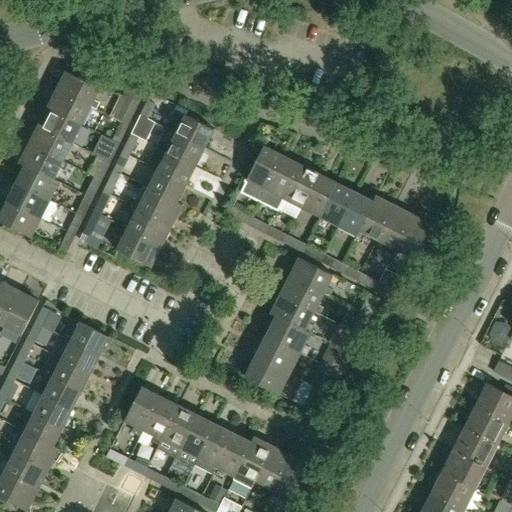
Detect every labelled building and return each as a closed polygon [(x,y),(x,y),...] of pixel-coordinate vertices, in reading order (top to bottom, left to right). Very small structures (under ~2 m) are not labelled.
[(102,104),(95,100),(100,88),(66,71),(57,90),(91,107),(99,110),(102,104)] [(82,125),(91,107),(57,90),(48,107),(82,125)] [(146,99),(139,114),(147,119),(155,103),(148,100),(146,99)] [(138,107),(130,103),(123,119),(130,122),(138,107)] [(73,144),(82,125),(48,107),(38,126),(73,144)] [(205,148),(214,130),(186,115),(176,110),(166,128),(205,148)] [(129,137),(137,141),(147,119),(139,114),(129,137)] [(63,162),(73,144),(38,126),(29,144),(63,162)] [(113,140),(120,144),(127,129),(120,126),(113,140)] [(195,167),(205,148),(166,128),(157,147),(195,167)] [(122,151),(130,156),(137,141),(129,137),(122,151)] [(113,159),(120,144),(113,140),(106,155),(113,159)] [(54,180),(63,162),(29,144),(20,163),(25,166),(25,165),(54,180)] [(260,202),(283,156),(264,146),(247,180),(241,192),(260,202)] [(186,184),(195,167),(157,147),(147,165),(158,171),(158,170),(186,184)] [(122,170),(130,156),(122,151),(114,166),(122,170)] [(284,199),(301,165),(283,156),(260,202),(278,211),(284,199)] [(102,162),(95,178),(102,181),(109,166),(102,162)] [(60,182),(54,180),(25,165),(25,166),(16,184),(50,201),(60,182)] [(302,208),(319,174),(301,165),(284,199),(302,208)] [(177,202),(186,184),(158,170),(158,171),(149,188),(177,202)] [(103,190),(111,194),(119,177),(111,173),(103,190)] [(320,217),(337,183),(319,174),(302,208),(320,217)] [(102,181),(95,178),(88,192),(95,196),(102,181)] [(338,227),(356,192),(337,183),(320,217),(338,227)] [(41,219),(50,201),(16,184),(7,202),(41,219)] [(172,226),(183,205),(177,202),(149,188),(142,202),(136,199),(132,206),(138,209),(172,226)] [(102,212),(111,194),(103,190),(94,208),(102,212)] [(374,202),(373,201),(356,192),(338,227),(357,236),(360,231),(359,230),(374,202)] [(378,239),(395,206),(376,196),(373,201),(374,202),(359,230),(360,231),(378,239)] [(76,215),(84,218),(91,203),(84,200),(76,215)] [(0,222),(31,238),(41,219),(7,202),(0,215),(0,222)] [(396,249),(413,215),(395,206),(378,239),(396,249)] [(248,215),(233,208),(229,215),(242,222),(244,223),(248,215)] [(162,246),(172,226),(138,209),(128,229),(162,246)] [(84,218),(76,215),(69,230),(77,233),(84,218)] [(90,236),(99,219),(92,215),(83,232),(90,236)] [(415,258),(432,224),(413,215),(396,249),(415,258)] [(267,234),(270,227),(256,219),(252,227),(267,234)] [(285,234),(270,227),(267,234),(281,242),(285,234)] [(151,267),(162,246),(128,229),(117,250),(151,267)] [(73,240),(66,236),(58,252),(66,255),(73,240)] [(303,253),(307,245),(292,238),(288,245),(303,253)] [(307,245),(303,253),(318,260),(322,252),(307,245)] [(339,271),(343,263),(329,256),(325,263),(339,271)] [(333,291),(327,287),(333,275),(299,258),(290,277),(324,294),(330,297),(333,291)] [(362,272),(343,263),(339,271),(358,280),(362,272)] [(358,280),(376,289),(380,282),(362,272),(358,280)] [(324,308),(318,305),(324,294),(290,277),(280,295),(314,312),(320,315),(324,308)] [(0,324),(4,326),(21,292),(2,282),(0,285),(0,324)] [(380,282),(376,289),(385,294),(391,297),(395,289),(380,282)] [(22,335),(39,301),(21,292),(4,326),(22,335)] [(361,313),(372,318),(382,299),(371,294),(361,313)] [(315,324),(309,322),(314,312),(280,295),(271,314),(276,316),(305,330),(306,330),(311,332),(315,324)] [(35,323),(42,327),(50,311),(43,308),(35,323)] [(361,313),(352,331),(363,336),(372,318),(361,313)] [(300,353),(311,332),(306,330),(305,330),(276,316),(266,336),(300,353)] [(35,341),(42,327),(35,323),(28,338),(35,341)] [(99,356),(109,337),(80,323),(71,342),(99,356)] [(352,331),(351,330),(345,344),(343,349),(354,355),(363,336),(352,331)] [(290,373),(300,353),(266,336),(256,356),(290,373)] [(99,356),(71,342),(62,360),(90,374),(99,356)] [(31,348),(23,344),(8,373),(16,377),(31,348)] [(343,349),(333,370),(344,375),(354,355),(343,349)] [(279,394),(290,373),(256,356),(245,377),(279,394)] [(90,374),(62,360),(53,378),(81,392),(90,374)] [(511,380),(511,367),(498,360),(493,371),(511,380)] [(334,395),(344,375),(333,370),(323,389),(334,395)] [(72,411),(81,392),(53,378),(43,396),(72,411)] [(0,388),(0,396),(5,400),(13,384),(5,380),(0,388)] [(508,423),(511,415),(511,396),(486,383),(475,406),(508,423)] [(143,430),(160,397),(141,387),(124,421),(135,426),(132,433),(140,437),(143,431),(143,430)] [(320,393),(312,390),(304,407),(310,410),(311,410),(320,393)] [(63,429),(72,411),(43,396),(34,392),(25,408),(35,413),(34,414),(63,429)] [(158,446),(178,406),(160,397),(143,430),(143,431),(153,435),(150,441),(158,446)] [(175,459),(197,415),(178,406),(158,446),(156,450),(175,459)] [(497,444),(508,423),(475,406),(464,428),(497,444)] [(54,446),(63,429),(34,414),(25,432),(54,447),(54,446)] [(195,465),(216,424),(197,415),(175,459),(186,464),(188,461),(195,465)] [(216,467),(233,433),(216,424),(195,465),(213,474),(216,467)] [(486,466),(497,444),(464,428),(453,449),(486,466)] [(49,470),(59,449),(54,446),(54,447),(25,432),(15,453),(49,470)] [(252,443),(251,442),(233,433),(216,467),(235,477),(238,472),(237,471),(252,443)] [(253,486),(255,481),(273,447),(254,437),(251,442),(252,443),(237,471),(238,472),(235,477),(253,486)] [(274,490),(291,456),(273,447),(255,481),(274,490)] [(475,488),(486,466),(453,449),(442,471),(475,488)] [(119,464),(125,467),(128,459),(110,450),(106,457),(119,464)] [(49,470),(15,453),(9,463),(3,460),(0,465),(0,470),(5,473),(4,473),(38,491),(49,470)] [(293,499),(310,465),(291,456),(274,490),(293,499)] [(125,467),(143,476),(147,468),(128,459),(125,467)] [(166,478),(147,468),(143,476),(154,481),(162,485),(166,478)] [(464,509),(475,488),(442,471),(431,492),(464,509)] [(0,496),(28,511),(38,491),(4,473),(0,481),(0,496)] [(162,485),(180,494),(184,487),(166,478),(162,485)] [(228,490),(217,485),(211,499),(222,504),(228,490)] [(180,494),(198,503),(201,496),(184,487),(180,494)] [(462,511),(464,509),(431,492),(421,511),(462,511)] [(198,503),(214,511),(216,511),(220,505),(201,496),(198,503)] [(201,511),(176,499),(170,511),(201,511)]
